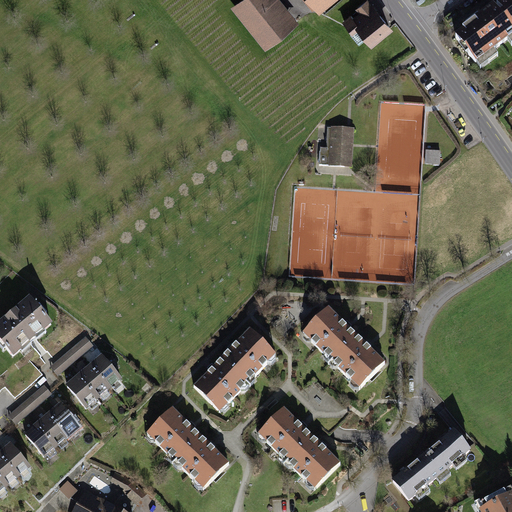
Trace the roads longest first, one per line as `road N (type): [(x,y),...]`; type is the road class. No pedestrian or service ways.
road 1 (residential): [(511,252),(450,291),(426,321),(415,417),(377,464),(363,501)]
road 2 (tertiary): [(511,168),(414,29)]
